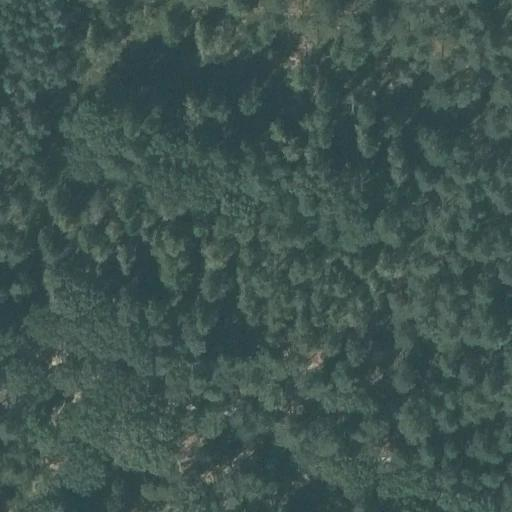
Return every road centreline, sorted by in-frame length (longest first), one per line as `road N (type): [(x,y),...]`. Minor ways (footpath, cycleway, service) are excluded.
road 1 (track): [(0,336),(511,509)]
road 2 (track): [(135,381),(92,511)]
